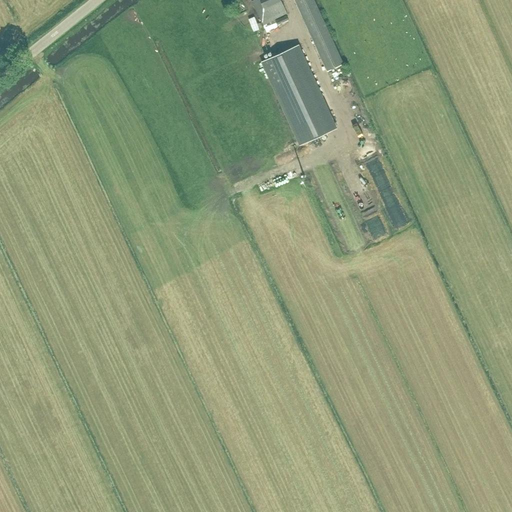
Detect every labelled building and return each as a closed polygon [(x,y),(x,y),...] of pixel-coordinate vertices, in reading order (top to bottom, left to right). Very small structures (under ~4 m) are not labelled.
[(263,24),(288,13),(281,0),(253,0),(252,1),(263,24)] [(294,0),(327,71),(344,63),(314,0),(294,0)] [(263,27),(267,34),(279,29),(276,22),(263,27)] [(298,45),(263,61),(301,144),(336,128),(298,45)] [(357,133),(360,143),(371,140),(368,130),(357,133)] [(358,201),(359,208),(374,204),(372,198),(358,201)]
